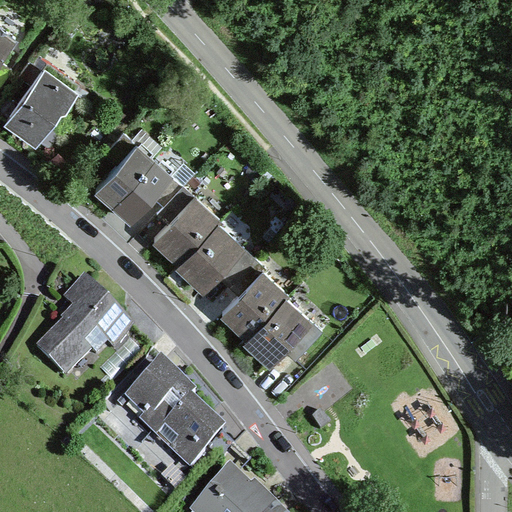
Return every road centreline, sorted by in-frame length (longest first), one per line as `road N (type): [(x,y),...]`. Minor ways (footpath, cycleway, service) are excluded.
road 1 (tertiary): [(166,0),(357,217),(511,437)]
road 2 (residential): [(0,163),(125,257),(324,511)]
